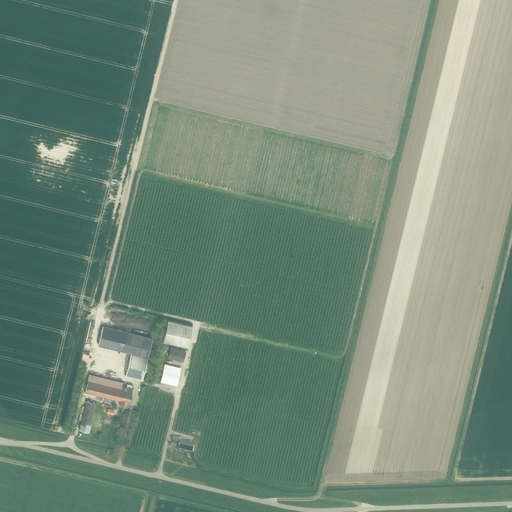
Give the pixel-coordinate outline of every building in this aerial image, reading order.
[(162,336),(164,337),(163,341),(188,347),(193,325),(168,320),(167,324),(165,323),(162,336)] [(98,345),(119,350),(123,330),(103,325),(98,345)] [(123,330),(119,350),(148,357),(152,337),(123,330)] [(168,357),(183,361),(185,351),(170,347),(168,356),(168,357)] [(142,379),(147,357),(131,353),(125,375),(142,379)] [(161,381),(177,385),(181,368),(165,364),(161,381)] [(84,392),(121,401),(120,405),(127,407),(128,401),(129,401),(132,388),(131,388),(132,385),(127,384),(126,387),(121,386),(122,382),(89,374),(84,392)] [(79,430),(89,432),(96,403),(87,400),(79,430)] [(179,449),(192,453),(194,445),(181,441),(179,449)]
